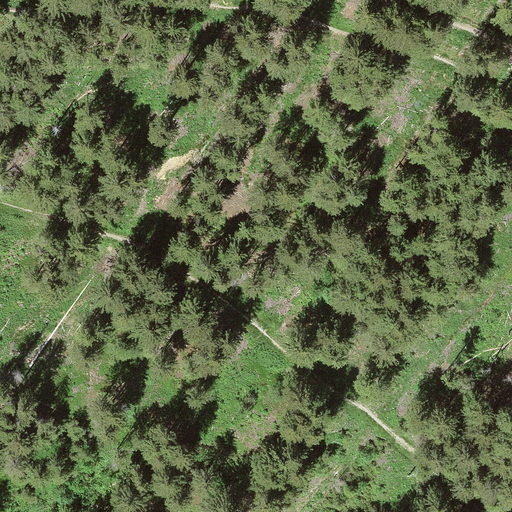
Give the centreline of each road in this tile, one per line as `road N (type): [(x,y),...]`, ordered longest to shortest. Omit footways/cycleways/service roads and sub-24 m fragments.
road 1 (track): [(490,511),(240,309),(150,251),(0,197)]
road 2 (track): [(0,4),(203,0),(511,73)]
